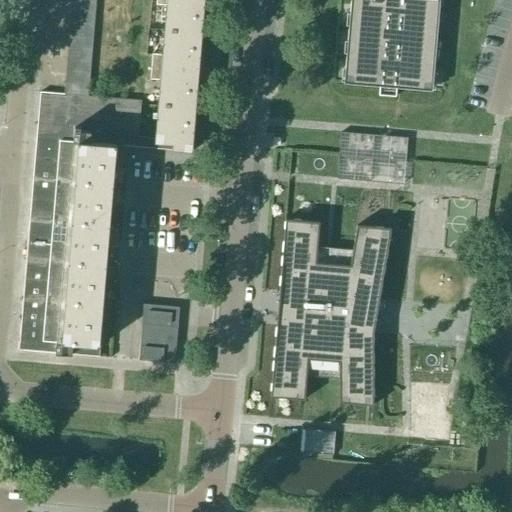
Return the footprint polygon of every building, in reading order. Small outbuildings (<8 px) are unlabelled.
[(202,34),(204,0),(156,0),(156,5),(166,6),(164,30),(202,34)] [(346,54),(345,70),(346,70),(351,70),(350,82),(349,82),(349,84),(426,91),(427,88),(426,88),(427,77),(433,78),(434,61),(428,61),(429,49),(433,50),(435,50),(436,34),(431,33),(432,22),(436,22),(437,22),(439,6),(433,5),(433,0),(350,0),(349,15),(351,15),(355,15),(354,27),(348,26),(347,43),(349,43),(353,43),(352,54),(346,54)] [(94,15),(95,3),(71,1),(70,13),(94,15)] [(94,26),(94,15),(70,13),(69,24),(94,26)] [(93,38),(94,26),(69,24),(68,36),(93,38)] [(198,71),(202,34),(164,30),(162,55),(152,54),(151,67),(198,71)] [(92,50),(93,38),(68,36),(68,48),(92,50)] [(91,61),(92,50),(68,48),(67,59),(91,61)] [(90,73),(91,61),(67,59),(66,71),(90,73)] [(195,109),(198,71),(151,67),(150,80),(160,80),(157,106),(195,109)] [(89,85),(90,73),(66,71),(65,83),(89,85)] [(88,96),(89,85),(65,83),(64,94),(88,96)] [(138,138),(141,101),(88,97),(88,96),(64,94),(40,92),(18,349),(55,353),(72,354),(72,353),(98,355),(117,136),(138,138)] [(192,152),(195,109),(157,106),(154,144),(172,145),(172,151),(192,152)] [(341,133),(339,156),(372,159),(374,135),(341,133)] [(374,135),(372,159),(405,162),(407,138),(374,135)] [(339,156),(337,179),(370,182),(372,159),(339,156)] [(319,222),(285,220),(278,297),(282,297),(280,325),(276,325),(270,397),(304,400),(307,360),(338,362),(338,403),(373,406),(373,333),(368,333),(373,305),(377,305),(391,228),(356,226),(349,266),(315,263),(317,247),(319,222)] [(174,364),(179,308),(143,305),(138,361),(174,364)] [(335,433),(302,430),(300,453),(333,456),(335,433)]
